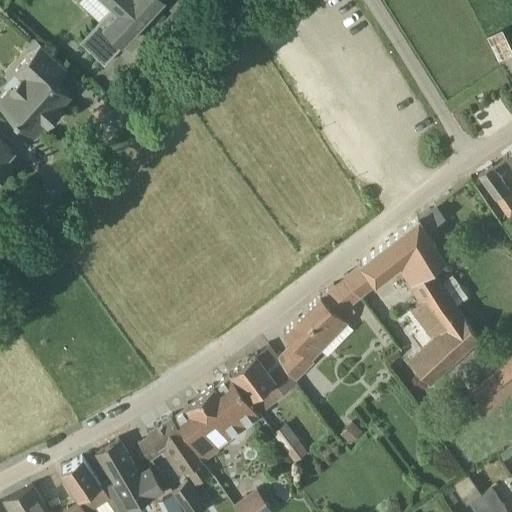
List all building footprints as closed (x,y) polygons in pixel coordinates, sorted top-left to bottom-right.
[(105,0),(112,6),(79,41),(104,64),(163,0),(105,0)] [(500,60),(511,54),(511,52),(501,30),(488,36),(500,60)] [(40,43),(16,70),(22,75),(29,82),(18,94),(11,88),(0,99),(0,105),(33,135),(46,121),(48,124),(60,111),(57,108),(70,94),(55,81),(67,67),(40,43)] [(14,151),(0,138),(0,177),(10,167),(4,161),(14,151)] [(511,195),(507,189),(507,188),(491,165),(478,174),(494,198),(495,197),(505,211),(511,206),(511,195)] [(429,382),(478,337),(431,267),(444,259),(429,233),(448,220),(436,202),(359,262),(359,263),(344,275),(359,295),(399,264),(425,300),(413,309),(434,337),(408,360),(429,382)] [(277,356),(281,362),(294,379),(310,364),(307,361),(347,320),(345,318),(354,309),(334,283),(320,294),(283,331),(293,341),(277,356)] [(294,379),(281,362),(268,372),(254,353),(242,363),(242,362),(228,372),(229,373),(257,411),(283,391),(282,390),(295,380),(294,379)] [(511,357),(468,392),(485,413),(511,391),(511,357)] [(259,413),(257,411),(229,373),(214,384),(213,383),(185,403),(186,405),(172,414),(202,457),(217,445),(201,424),(212,416),(227,436),(259,413)] [(170,415),(145,430),(147,433),(137,440),(150,459),(168,446),(185,470),(194,484),(210,472),(172,414),(172,413),(170,414),(170,415)] [(341,434),(349,443),(362,430),(353,422),(341,434)] [(295,459),(307,450),(287,423),(275,432),(295,459)] [(112,480),(129,508),(130,509),(152,496),(152,497),(164,490),(149,465),(136,472),(118,437),(94,451),(112,480)] [(504,460),(511,455),(511,450),(510,447),(499,454),(504,460)] [(114,511),(122,511),(129,508),(112,480),(101,486),(81,455),(60,469),(80,498),(78,499),(86,511),(99,511),(95,506),(106,499),(114,511)] [(492,511),(480,494),(468,474),(451,484),(465,505),(471,501),(477,511),(492,511)] [(186,479),(171,489),(187,511),(196,511),(205,506),(186,479)] [(86,511),(78,499),(57,511),(47,511),(30,483),(3,498),(11,511),(86,511)] [(492,511),(503,511),(507,510),(492,486),(480,494),(492,511)] [(268,511),(272,510),(256,487),(233,504),(239,511),(268,511)]
